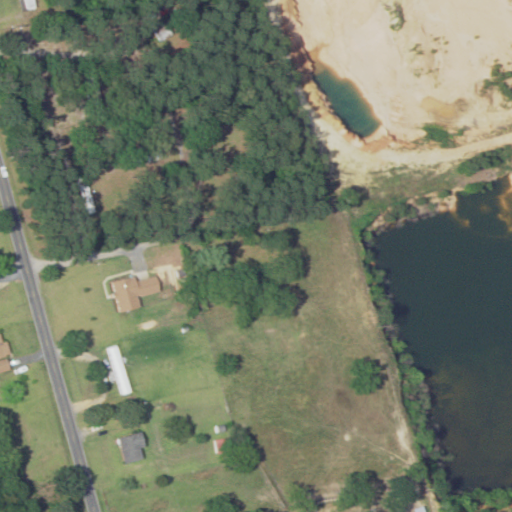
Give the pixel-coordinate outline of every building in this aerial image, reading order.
[(24,0),(28,11),(35,9),(32,0),(24,0)] [(170,36),(163,20),(150,27),(157,42),(170,36)] [(237,264),(234,254),(211,261),(218,283),(247,275),(244,262),(237,264)] [(138,308),(136,297),(158,292),(155,277),(134,281),(133,277),(111,281),(117,312),(138,308)] [(0,357),(8,355),(0,334),(0,357)] [(107,348),(121,395),(130,393),(117,346),(107,348)] [(120,436),(121,462),(142,461),(141,435),(120,436)]
